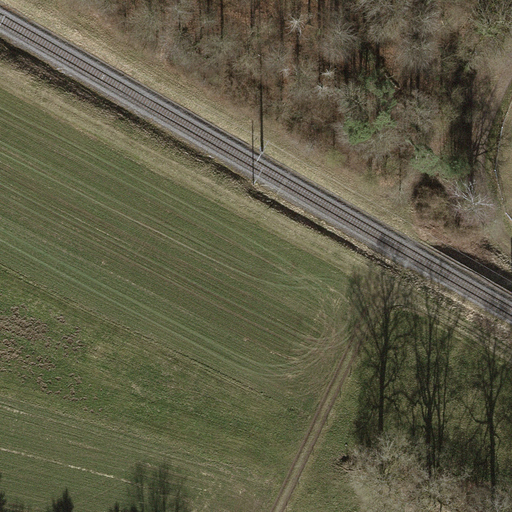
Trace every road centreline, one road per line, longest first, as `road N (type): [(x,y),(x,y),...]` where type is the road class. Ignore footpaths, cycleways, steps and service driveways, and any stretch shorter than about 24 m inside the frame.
road 1 (track): [(0,76),(392,278)]
road 2 (track): [(511,246),(491,225),(479,182),(483,147),(511,82)]
